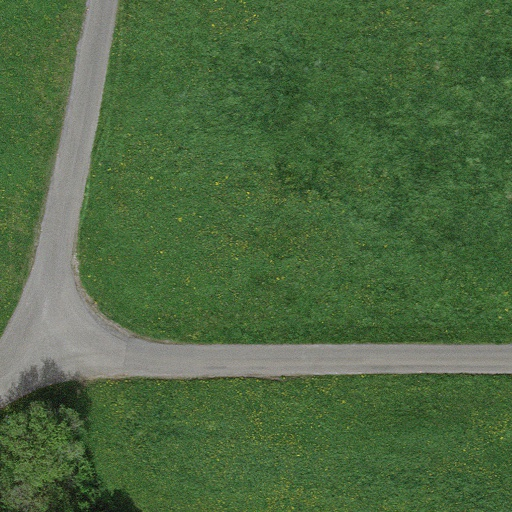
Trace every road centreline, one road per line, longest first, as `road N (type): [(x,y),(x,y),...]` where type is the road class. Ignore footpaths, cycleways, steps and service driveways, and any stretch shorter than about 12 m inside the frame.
road 1 (unclassified): [(62,320),(132,355),(511,355)]
road 2 (unclassified): [(62,320),(54,278),(111,0)]
